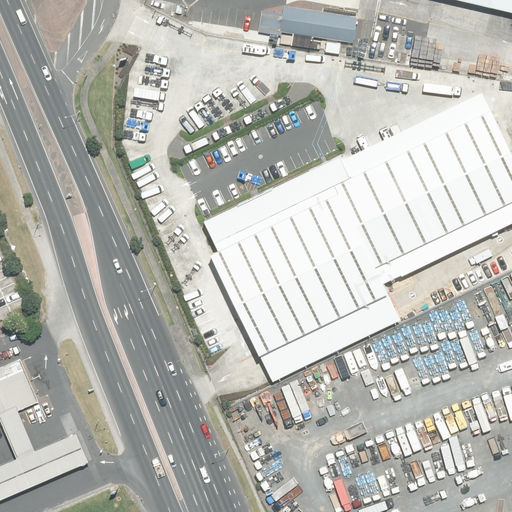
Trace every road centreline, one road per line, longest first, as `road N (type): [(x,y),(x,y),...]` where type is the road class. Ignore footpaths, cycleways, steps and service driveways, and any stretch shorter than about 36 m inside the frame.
road 1 (primary): [(173,511),(0,77)]
road 2 (primary): [(56,105),(225,511)]
road 3 (unclassified): [(113,0),(56,105)]
